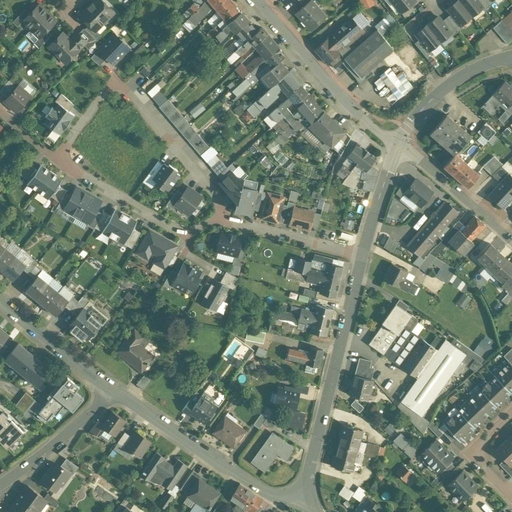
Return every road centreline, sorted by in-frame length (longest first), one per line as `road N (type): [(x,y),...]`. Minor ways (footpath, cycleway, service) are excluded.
road 1 (residential): [(219,219),(182,232),(63,165),(64,147),(105,91),(123,88),(215,196)]
road 2 (residential): [(304,495),(362,257)]
road 3 (residential): [(116,394),(271,496),(304,495)]
road 4 (residential): [(394,142),(363,121),(255,0)]
road 5 (residential): [(511,242),(394,142)]
road 6 (residential): [(0,488),(116,394)]
road 7 (residential): [(0,300),(116,394)]
road 8 (residential): [(362,257),(219,219)]
road 9 (residential): [(394,142),(440,86),(508,57)]
